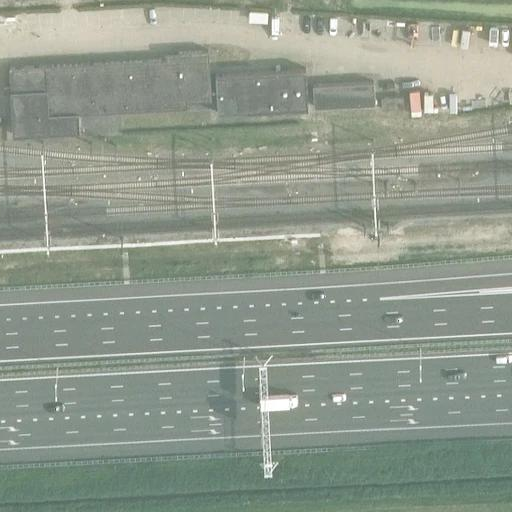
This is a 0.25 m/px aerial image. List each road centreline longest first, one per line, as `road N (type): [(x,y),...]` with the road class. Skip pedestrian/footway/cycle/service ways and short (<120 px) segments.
road 1 (motorway): [(0,401),(511,374)]
road 2 (motorway): [(382,322),(0,343)]
road 3 (motorway): [(511,297),(382,322)]
road 4 (motorway): [(511,314),(382,322)]
